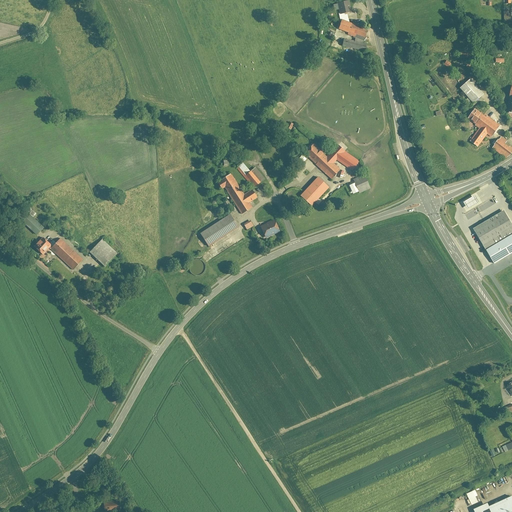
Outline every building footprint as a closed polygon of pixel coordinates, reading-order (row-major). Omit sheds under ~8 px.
[(511,2),(511,3),(511,0),(506,0),(506,3),(503,3),(503,11),(511,11),(511,2)] [(349,3),(338,4),(339,14),(344,14),(345,20),(344,19),(340,30),(365,39),(369,29),(349,21),(348,13),(350,13),(349,3)] [(326,37),(333,40),(336,34),(329,31),(326,37)] [(344,38),(342,46),(365,52),(368,44),(344,38)] [(472,79),(461,89),(474,104),(485,94),(472,79)] [(480,128),(470,142),(478,147),(488,134),(493,138),(501,127),(476,109),(468,119),(480,128)] [(511,145),(501,138),(493,149),(506,158),(511,149),(511,145)] [(341,170),(334,164),(337,160),(350,172),(358,163),(345,151),(337,145),(327,156),(313,144),(304,155),(332,179),(341,170)] [(245,162),(237,170),(253,188),(265,178),(256,168),(253,170),(245,162)] [(221,183),(218,184),(223,192),(226,190),(242,214),(253,206),(250,202),(258,198),(253,189),(245,194),(231,174),(220,181),(221,183)] [(366,177),(354,182),(358,194),(370,190),(366,177)] [(318,178),(301,196),(312,206),(329,187),(318,178)] [(480,192),(488,207),(499,201),(490,186),(480,192)] [(454,204),(461,216),(481,205),(474,193),(454,204)] [(45,225),(35,218),(38,214),(28,207),(24,213),(25,214),(19,222),(38,235),(45,225)] [(511,227),(503,212),(472,230),(492,266),(511,254),(511,227)] [(230,215),(200,235),(208,248),(239,228),(230,215)] [(276,220),(260,226),(265,239),(281,233),(276,220)] [(43,236),(33,248),(43,257),(53,245),(43,236)] [(63,237),(51,250),(73,270),(85,257),(63,237)] [(103,240),(90,254),(104,267),(117,253),(103,240)] [(189,268),(190,272),(193,276),(199,277),(204,273),(206,268),(205,264),(202,261),(198,260),(193,261),(190,264),(189,268)] [(511,511),(511,498),(490,507),(491,511),(511,511)] [(108,503),(108,511),(112,511),(123,511),(122,502),(108,503)]
